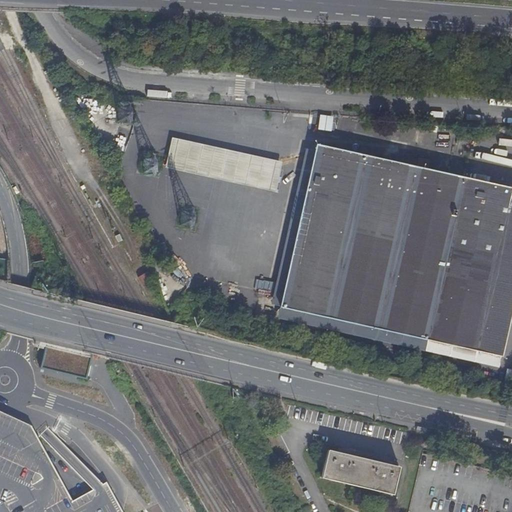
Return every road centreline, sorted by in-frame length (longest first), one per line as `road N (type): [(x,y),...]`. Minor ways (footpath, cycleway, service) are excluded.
road 1 (unclassified): [(511,110),(125,80),(61,47),(31,0)]
road 2 (secondary): [(0,306),(385,398)]
road 3 (motorway): [(228,0),(511,21)]
road 4 (track): [(92,185),(8,0)]
road 5 (unclassified): [(0,187),(17,273),(14,358)]
road 6 (secondary): [(385,398),(511,438)]
road 7 (secondary): [(511,415),(417,396),(385,398)]
